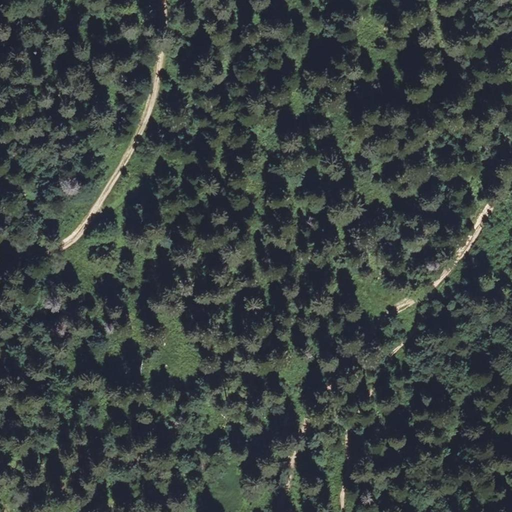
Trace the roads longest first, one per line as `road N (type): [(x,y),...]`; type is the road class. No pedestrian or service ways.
road 1 (track): [(0,247),(48,251),(83,227),(147,116),(164,0)]
road 2 (track): [(274,511),(305,416),(387,307),(438,282)]
road 3 (track): [(340,511),(351,421),(438,282)]
road 4 (track): [(438,282),(511,167)]
